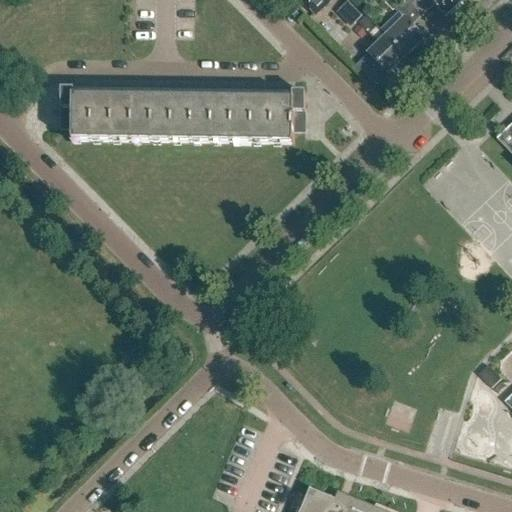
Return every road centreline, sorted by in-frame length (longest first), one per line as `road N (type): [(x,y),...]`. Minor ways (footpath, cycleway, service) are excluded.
road 1 (residential): [(3,125),(45,80),(64,72),(288,75),(312,63)]
road 2 (residential): [(511,511),(340,458),(252,380),(223,368)]
road 3 (residential): [(207,323),(184,310),(3,125)]
road 4 (residential): [(207,323),(396,146)]
road 5 (residential): [(71,511),(223,368)]
road 6 (residential): [(396,146),(511,33)]
